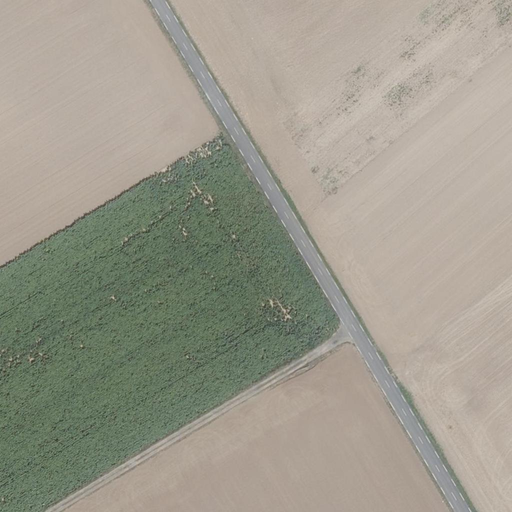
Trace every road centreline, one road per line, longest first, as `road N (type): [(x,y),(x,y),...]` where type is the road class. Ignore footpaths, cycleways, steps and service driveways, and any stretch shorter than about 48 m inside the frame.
road 1 (secondary): [(158,0),(463,511)]
road 2 (track): [(54,511),(354,328)]
